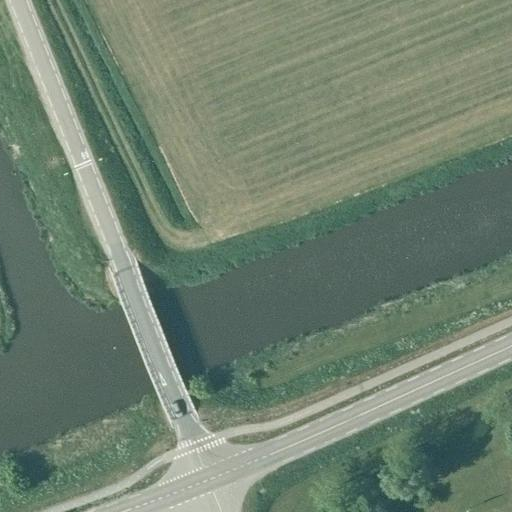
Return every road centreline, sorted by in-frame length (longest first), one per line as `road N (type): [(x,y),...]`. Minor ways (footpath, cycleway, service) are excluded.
road 1 (unclassified): [(209,478),(18,0)]
road 2 (tertiary): [(209,478),(511,345)]
